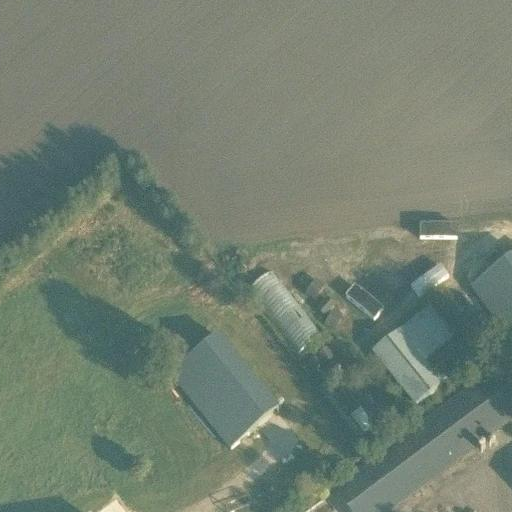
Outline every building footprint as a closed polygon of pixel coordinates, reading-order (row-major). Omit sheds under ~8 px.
[(511,258),(471,283),(511,350),(511,349),(511,258)] [(296,356),(321,337),(274,272),(248,290),(296,356)] [(425,364),(457,337),(430,306),(398,333),(425,364)] [(166,377),(227,452),(276,412),(216,337),(166,377)] [(328,490),(344,511),(390,511),(511,422),(511,377),(501,363),(328,490)] [(349,412),(361,428),(392,405),(380,389),(349,412)] [(142,415),(157,432),(177,413),(163,397),(142,415)] [(202,463),(218,448),(193,420),(177,434),(202,463)] [(284,502),(313,479),(304,468),(275,491),(284,502)] [(334,511),(323,496),(301,511),(334,511)]
